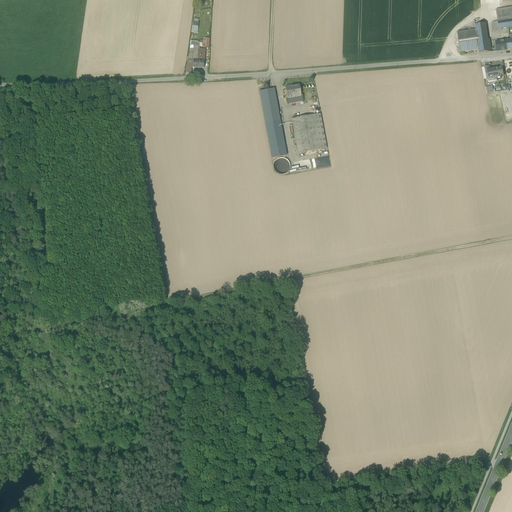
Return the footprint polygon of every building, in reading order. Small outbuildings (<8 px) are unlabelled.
[(511,7),(496,10),(498,22),(511,19),(511,7)] [(511,19),(498,22),(499,29),(509,28),(511,27),(511,19)] [(485,24),(475,25),(476,30),(479,49),(479,53),(491,52),(489,40),(488,40),(485,24)] [(476,30),(457,33),(460,52),(479,49),(476,30)] [(511,39),(510,40),(496,42),(497,51),(511,49),(511,39)] [(199,56),(197,56),(198,46),(194,46),(193,49),(193,52),(193,61),(193,68),(203,68),(203,61),(205,61),(205,56),(199,55),(199,56)] [(501,68),(490,70),(489,67),(485,68),(487,79),(488,82),(497,81),(496,77),(503,76),(501,68)] [(299,85),(285,87),(288,100),(295,98),(295,97),(301,96),(299,85)] [(320,114),(291,119),(298,154),(327,149),(320,114)] [(271,123),(265,124),(271,159),(286,156),(280,121),(276,122),(271,123)] [(329,161),(300,166),(301,172),(330,166),(329,161)] [(0,306),(2,308),(10,288),(0,284),(0,306)]
